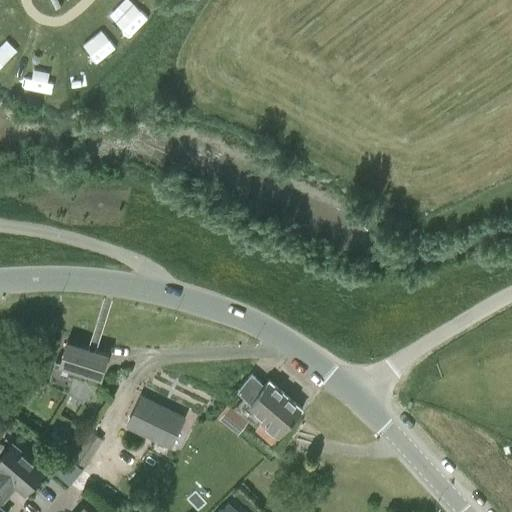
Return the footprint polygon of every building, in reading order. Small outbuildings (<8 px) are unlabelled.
[(96,47),(109,29),(80,8),(67,26),(96,47)] [(46,65),(47,29),(24,29),(23,64),(46,65)] [(109,354),(68,341),(62,362),(57,361),(51,377),(70,384),(71,383),(73,374),(74,375),(86,379),(88,372),(102,376),(109,354)] [(84,401),(99,383),(86,379),(74,375),(73,374),(71,383),(70,384),(68,392),(84,401)] [(252,374),(240,389),(253,400),(251,403),(264,414),(262,417),(281,433),(303,408),(270,380),(266,385),(252,374)] [(142,396),(134,413),(129,423),(172,444),(185,417),(142,396)] [(237,417),(231,412),(228,409),(219,420),(229,428),(229,427),(237,417)] [(85,468),(103,439),(92,432),(74,461),(85,468)] [(0,487),(7,479),(25,494),(44,472),(12,444),(0,458),(0,487)]
